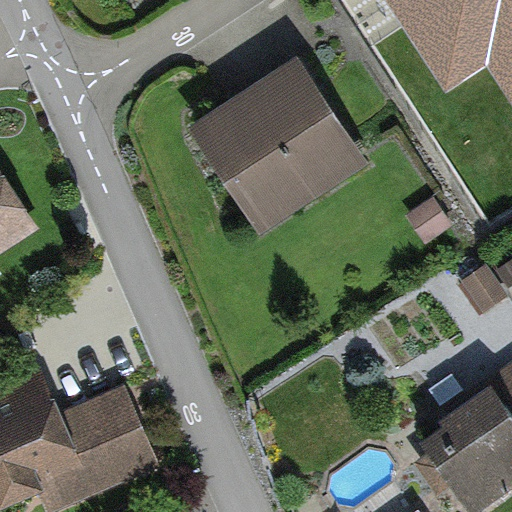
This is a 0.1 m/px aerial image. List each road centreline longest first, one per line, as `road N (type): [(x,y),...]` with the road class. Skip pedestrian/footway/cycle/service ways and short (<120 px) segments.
road 1 (residential): [(247,511),(53,65)]
road 2 (residential): [(53,65),(117,69),(224,0)]
